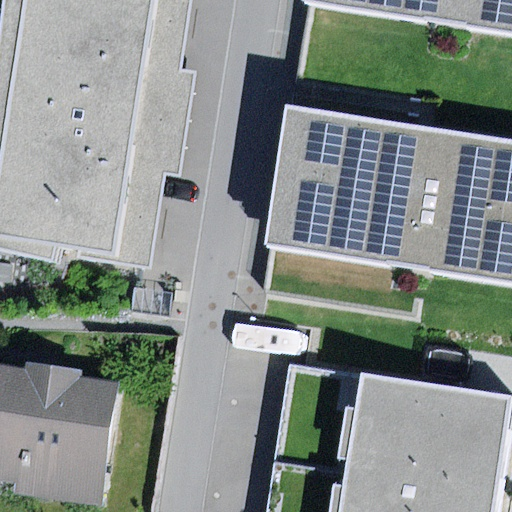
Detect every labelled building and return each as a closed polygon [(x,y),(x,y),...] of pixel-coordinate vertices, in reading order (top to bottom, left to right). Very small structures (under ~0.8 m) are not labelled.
[(192,0),(7,0),(0,58),(0,253),(53,265),(57,245),(81,249),(80,257),(151,268),(165,175),(180,175),(197,73),(182,71),(192,0)] [(511,0),(307,0),(307,2),(511,32),(511,0)] [(511,138),(423,127),(291,108),(272,243),(511,275),(511,138)] [(174,293),(134,288),(131,313),(171,318),(174,293)] [(24,369),(0,365),(0,479),(20,483),(18,495),(101,507),(119,383),(83,377),(84,371),(25,363),(24,369)] [(501,511),(511,440),(511,401),(300,371),(279,511),(501,511)]
